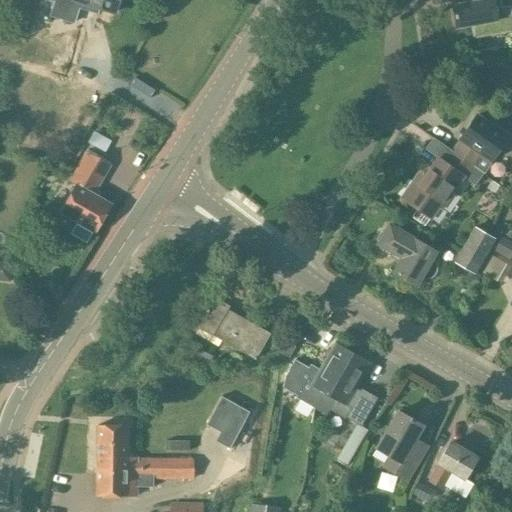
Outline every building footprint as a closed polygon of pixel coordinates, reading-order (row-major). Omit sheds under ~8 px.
[(116,12),(119,0),(56,0),(52,15),(74,22),(78,8),(98,14),(100,8),(116,12)] [(453,5),(456,17),(458,28),(498,20),(496,10),(502,8),(500,0),(481,0),(453,5)] [(461,140),(453,152),(483,173),(508,137),(493,127),(492,128),(475,116),(459,138),(461,140)] [(93,132),(89,143),(106,150),(110,139),(93,132)] [(88,243),(112,202),(96,193),(111,165),(88,151),(71,182),(75,185),(60,213),(77,223),(71,233),(88,243)] [(474,185),(483,173),(453,152),(444,164),(437,158),(423,178),(422,177),(417,184),(413,181),(401,197),(430,218),(438,206),(441,208),(463,177),(474,185)] [(430,259),(435,251),(389,224),(377,244),(389,251),(392,245),(404,251),(392,272),(415,285),(419,279),(420,279),(422,280),(424,280),(426,280),(428,280),(429,279),(431,278),(432,277),(433,275),(434,274),(435,272),(435,270),(435,268),(435,267),(435,265),(434,263),(433,262),(431,260),(430,259)] [(475,274),(496,239),(474,226),(454,262),(475,274)] [(511,249),(500,242),(483,269),(497,278),(511,253),(511,249)] [(253,357),(268,333),(226,309),(228,305),(214,297),(197,326),(212,334),(253,357)] [(331,382),(349,351),(334,342),(317,371),(309,365),(306,369),(293,361),(283,377),(281,389),(296,397),(314,408),(323,391),(327,394),(334,383),(331,382)] [(207,367),(213,356),(200,349),(194,360),(207,367)] [(326,415),(328,411),(342,419),(343,418),(359,427),(376,398),(360,388),(358,392),(354,389),(370,363),(349,351),(331,382),(334,383),(327,394),(323,391),(314,408),(326,415)] [(215,441),(229,448),(249,411),(221,396),(206,424),(220,432),(215,441)] [(413,439),(421,425),(397,411),(376,448),(393,458),(387,468),(407,480),(426,447),(413,439)] [(136,496),(136,487),(153,487),(153,477),(194,477),(194,459),(136,459),(136,457),(126,457),(126,425),(97,425),(97,495),(136,496)] [(464,479),(476,458),(450,442),(438,463),(439,464),(430,480),(442,487),(451,471),(464,479)] [(511,479),(500,472),(490,490),(511,503),(511,479)] [(201,511),(202,504),(174,503),(174,511),(165,511),(201,511)] [(279,511),(280,507),(252,503),(250,511),(279,511)]
